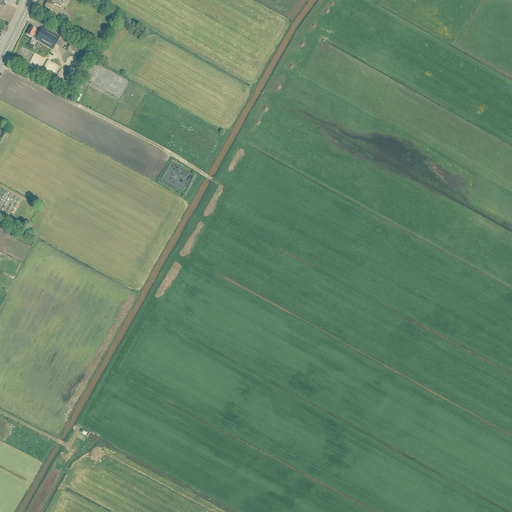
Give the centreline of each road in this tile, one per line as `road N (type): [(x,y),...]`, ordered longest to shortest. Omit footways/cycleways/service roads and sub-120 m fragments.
road 1 (track): [(63,444),(215,181)]
road 2 (track): [(0,65),(215,181)]
road 3 (track): [(215,181),(323,0)]
